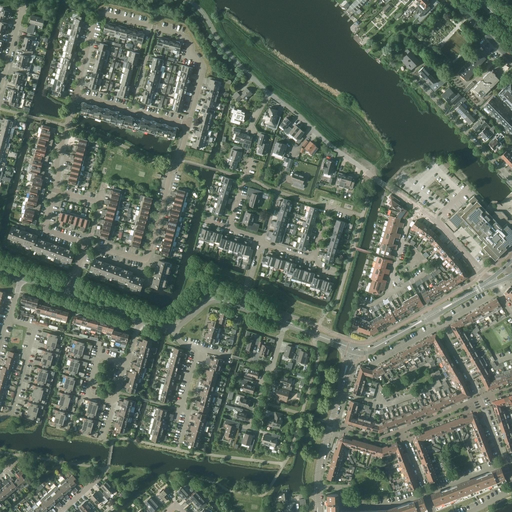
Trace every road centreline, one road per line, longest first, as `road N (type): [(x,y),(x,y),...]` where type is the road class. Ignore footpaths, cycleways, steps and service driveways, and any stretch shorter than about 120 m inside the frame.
road 1 (residential): [(188,124),(203,67),(184,35),(96,16),(76,94)]
road 2 (residential): [(88,245),(149,257),(188,124)]
road 3 (unclassified): [(269,93),(390,188)]
road 4 (unclassified): [(504,460),(439,325)]
road 5 (tertiary): [(317,488),(352,348)]
road 6 (residential): [(511,180),(415,78)]
road 7 (unclassified): [(317,488),(341,487),(341,507),(384,506),(425,493)]
road 8 (residential): [(0,414),(11,414),(35,326),(9,319)]
road 9 (unclassified): [(184,0),(269,93)]
